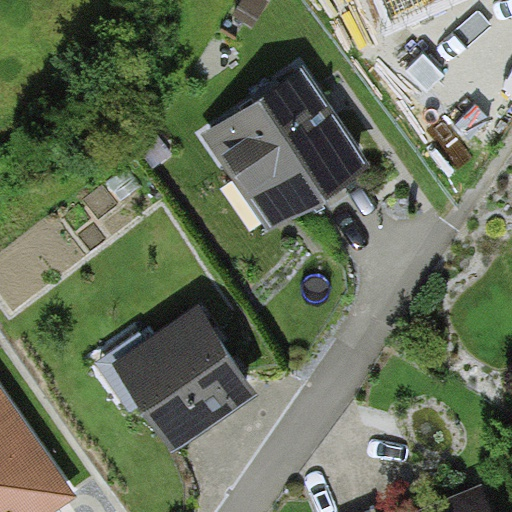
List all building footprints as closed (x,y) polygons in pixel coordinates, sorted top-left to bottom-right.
[(390,0),(400,22),(451,0),(390,0)] [(365,160),(302,69),(224,123),(238,144),(236,165),(221,175),(260,232),(365,160)] [(225,294),(112,369),(162,445),(275,370),(225,294)] [(0,511),(32,511),(64,491),(0,397),(0,511)] [(511,511),(511,487),(446,511),(511,511)] [(67,511),(60,502),(46,511),(67,511)]
